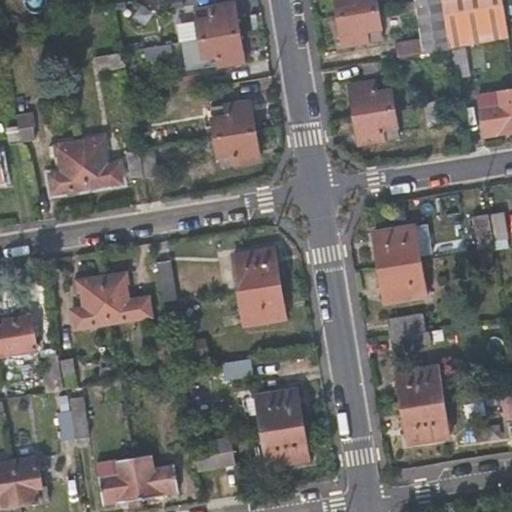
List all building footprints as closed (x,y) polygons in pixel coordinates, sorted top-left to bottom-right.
[(182,7),(180,0),(157,0),(159,11),(182,7)] [(336,0),(339,16),(377,10),(375,0),(336,0)] [(417,0),(424,40),(398,44),(400,58),(449,51),(440,0),(417,0)] [(451,53),(458,52),(465,51),(461,23),(500,17),(496,0),(465,0),(444,3),(451,53)] [(198,41),(239,34),(234,5),(193,12),(198,41)] [(382,40),(377,10),(339,16),(339,17),(344,45),(382,40)] [(198,41),(181,44),(185,71),(244,63),(239,34),(198,41)] [(146,50),(147,56),(148,62),(163,60),(161,48),(146,50)] [(123,54),(110,57),(97,59),(99,71),(125,66),(123,54)] [(163,80),(164,89),(165,97),(193,92),(191,75),(163,80)] [(351,94),(354,114),(393,108),(390,88),(374,91),(373,80),(354,83),(356,93),(351,94)] [(511,88),(504,90),(478,95),(484,135),(511,130),(511,88)] [(422,104),(424,117),(426,130),(441,128),(437,101),(422,104)] [(209,112),(214,138),(254,130),(249,105),(209,112)] [(360,144),(398,138),(393,108),(354,114),(360,144)] [(11,138),(15,137),(18,136),(13,112),(7,113),(11,138)] [(21,142),(34,139),(31,114),(17,116),(21,142)] [(254,130),(214,138),(220,166),(258,159),(254,130)] [(107,137),(81,142),(89,188),(120,182),(116,163),(106,165),(102,147),(109,146),(107,137)] [(89,188),(81,142),(46,148),(48,157),(55,156),(58,173),(48,175),(51,195),(89,188)] [(139,151),(144,178),(158,175),(154,149),(139,151)] [(133,181),(144,178),(139,151),(128,153),(133,181)] [(474,216),(477,232),(479,247),(496,245),(495,240),(509,237),(505,211),(474,216)] [(426,240),(425,231),(423,223),(374,231),(380,266),(421,259),(418,242),(426,240)] [(238,291),(280,284),(274,251),(232,258),(238,291)] [(480,254),(481,263),(481,271),(494,269),(491,252),(480,254)] [(421,259),(380,266),(386,300),(427,294),(421,259)] [(157,266),(160,285),(163,304),(178,302),(171,263),(157,266)] [(108,321),(113,320),(150,313),(147,296),(128,299),(123,271),(101,275),(108,321)] [(108,321),(101,275),(78,278),(83,305),(73,307),(76,327),(108,321)] [(244,325),(264,321),(285,318),(280,284),(238,291),(244,325)] [(389,319),(392,337),(425,332),(423,314),(389,319)] [(0,327),(0,353),(37,347),(33,316),(4,320),(4,327),(0,327)] [(425,332),(392,337),(395,353),(434,348),(432,331),(425,332)] [(151,344),(153,358),(155,372),(170,369),(165,342),(151,344)] [(59,353),(64,387),(79,384),(74,350),(59,353)] [(43,356),(46,372),(49,389),(64,387),(59,353),(43,356)] [(220,361),(222,370),(223,380),(251,375),(249,356),(220,361)] [(402,406),(443,400),(437,364),(397,371),(402,406)] [(261,431),(301,424),(297,391),(255,397),(261,431)] [(511,391),(501,393),(506,422),(511,421),(511,391)] [(73,438),(80,437),(87,436),(81,397),(67,399),(68,410),(73,438)] [(407,441),(428,438),(448,434),(443,400),(402,406),(407,441)] [(60,440),(73,438),(68,410),(56,411),(60,440)] [(261,431),(261,432),(267,466),(307,459),(301,424),(261,431)] [(103,504),(142,497),(135,455),(131,430),(118,432),(122,457),(96,462),(103,504)] [(189,442),(193,472),(234,465),(230,436),(189,442)] [(179,491),(177,477),(174,464),(154,467),(152,453),(135,455),(142,497),(179,491)] [(12,460),(19,503),(49,498),(47,484),(40,485),(36,456),(12,460)] [(0,461),(0,500),(1,506),(19,503),(12,460),(0,461)]
